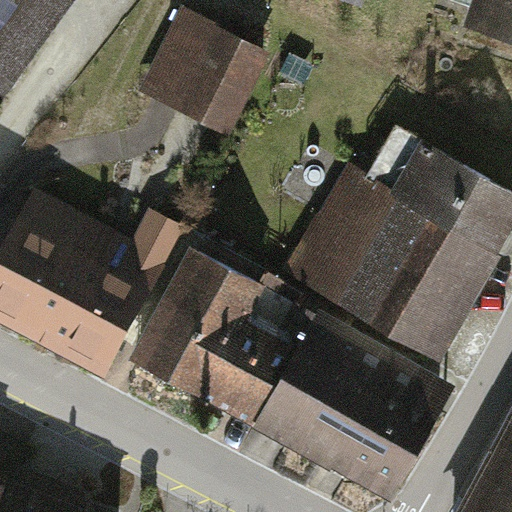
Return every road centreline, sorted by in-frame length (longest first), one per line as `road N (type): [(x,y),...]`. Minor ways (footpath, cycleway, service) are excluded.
road 1 (unclassified): [(0,362),(283,511)]
road 2 (residential): [(423,511),(511,359)]
